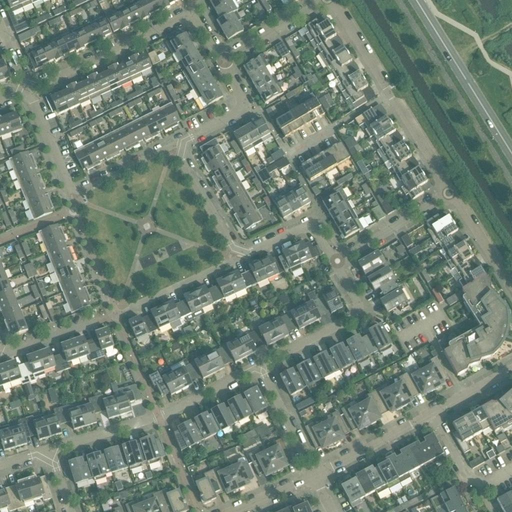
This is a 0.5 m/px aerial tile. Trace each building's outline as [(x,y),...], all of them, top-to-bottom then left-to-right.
[(22,9),(17,0),(5,0),(10,10),(11,10),(12,14),(22,9)] [(17,0),(22,9),(32,5),(29,0),(17,0)] [(147,0),(139,0),(136,2),(145,20),(149,18),(148,16),(154,13),(148,0),(147,0)] [(160,0),(148,0),(154,13),(160,10),(161,12),(165,10),(160,0)] [(160,0),(165,10),(169,8),(169,6),(175,3),(173,0),(160,0)] [(215,0),(210,3),(215,12),(234,1),(233,0),(215,0)] [(215,12),(220,20),(220,21),(235,12),(238,10),(238,9),(234,1),(215,12)] [(136,2),(126,7),(134,24),(140,20),(141,22),(145,20),(136,2)] [(266,3),(262,5),(266,13),(270,10),(266,3)] [(126,7),(115,12),(125,30),(129,28),(128,27),(134,24),(126,7)] [(125,30),(115,12),(105,17),(113,34),(120,31),(121,32),(125,30)] [(216,22),(222,32),(237,23),(240,21),(235,12),(220,21),(220,20),(216,22)] [(103,18),(92,23),(101,42),(105,40),(104,38),(110,35),(103,18)] [(305,36),(310,43),(331,30),(330,29),(326,23),(325,24),(319,27),(315,21),(304,28),(308,34),(305,36)] [(28,22),(14,28),(16,35),(31,28),(28,22)] [(92,23),(82,28),(90,45),(96,42),(97,44),(101,42),(92,23)] [(237,23),(222,32),(227,42),(243,33),(237,23)] [(71,33),(73,36),(80,51),(84,50),(83,48),(90,45),(82,28),(71,33)] [(35,35),(33,30),(18,37),(20,44),(36,37),(35,35)] [(317,49),(320,54),(331,47),(328,42),(335,37),(332,31),(331,30),(310,43),(314,50),(317,49)] [(172,56),(176,54),(191,45),(185,35),(181,37),(180,35),(165,44),(172,56)] [(73,36),(63,41),(69,54),(75,51),(76,53),(80,51),(73,36)] [(51,42),(52,46),(59,61),(63,59),(62,57),(69,54),(63,41),(61,37),(51,42)] [(284,41),(292,54),(296,52),(293,46),(288,38),(284,41)] [(281,59),(285,57),(289,55),(282,43),(275,47),(281,59)] [(176,54),(181,62),(196,53),(191,45),(176,54)] [(52,46),(42,50),(48,64),(54,61),(55,63),(59,61),(52,46)] [(48,64),(42,50),(40,47),(26,53),(34,72),(42,68),(42,67),(48,64)] [(325,69),(330,66),(347,55),(346,54),(342,48),(335,53),(331,47),(320,54),(318,56),(325,69)] [(155,52),(147,55),(152,66),(160,63),(155,52)] [(181,62),(186,71),(201,62),(196,53),(181,62)] [(243,68),(249,78),(264,69),(268,67),(261,55),(256,58),(257,60),(243,68)] [(332,73),(336,80),(347,73),(344,67),(351,63),(347,56),(348,56),(347,55),(330,66),(333,72),(332,73)] [(137,57),(133,59),(140,74),(151,69),(144,56),(138,59),(137,57)] [(130,63),(123,65),(131,83),(142,78),(140,74),(133,59),(129,61),(130,63)] [(3,62),(0,63),(0,83),(4,82),(4,81),(9,79),(3,62)] [(183,73),(188,82),(206,71),(201,62),(186,71),(183,73)] [(116,67),(112,68),(121,87),(131,83),(123,65),(117,68),(116,67)] [(109,72),(103,75),(111,92),(121,87),(112,68),(108,70),(109,72)] [(249,78),(254,87),(269,78),(264,69),(249,78)] [(188,82),(193,91),(211,80),(206,71),(188,82)] [(337,87),(341,94),(363,81),(362,80),(358,74),(351,78),(347,73),(336,80),(339,85),(337,87)] [(96,76),(92,78),(100,97),(111,92),(103,75),(96,78),(96,76)] [(254,87),(259,96),(278,85),(273,76),(269,78),(254,87)] [(88,82),(82,84),(90,101),(100,97),(92,78),(87,80),(88,82)] [(315,79),(313,80),(309,82),(307,84),(310,89),(318,83),(315,79)] [(193,91),(198,100),(217,89),(211,80),(193,91)] [(363,81),(341,94),(346,101),(348,100),(355,110),(366,103),(360,93),(367,88),(363,82),(363,81)] [(278,85),(259,96),(264,105),(283,94),(280,89),(282,88),(283,85),(281,83),(278,85)] [(75,85),(71,87),(79,106),(90,101),(82,84),(76,87),(75,85)] [(67,91),(61,94),(69,111),(79,106),(71,87),(67,89),(67,91)] [(300,88),(292,92),(295,96),(302,92),(300,88)] [(217,89),(198,100),(203,110),(222,98),(217,89)] [(295,96),(292,92),(285,96),(287,100),(295,96)] [(69,111),(61,94),(55,97),(54,95),(46,99),(51,110),(55,108),(58,116),(69,111)] [(318,101),(322,106),(331,101),(328,95),(318,101)] [(315,100),(302,108),(311,123),(324,115),(315,100)] [(331,101),(322,106),(325,111),(334,106),(331,101)] [(171,104),(161,109),(171,130),(178,126),(177,124),(180,122),(171,104)] [(302,108),(289,116),(298,131),(311,123),(302,108)] [(161,109),(151,114),(160,132),(163,131),(164,133),(171,130),(161,109)] [(265,112),(269,118),(274,116),(270,109),(265,112)] [(368,139),(373,136),(390,125),(390,124),(386,118),(379,123),(371,111),(354,121),(359,128),(364,124),(367,130),(364,132),(368,139)] [(16,114),(5,118),(11,135),(22,131),(19,125),(21,124),(19,120),(18,120),(16,114)] [(151,114),(141,119),(152,139),(159,136),(157,134),(160,132),(151,114)] [(298,131),(289,116),(275,123),(284,139),(298,131)] [(0,118),(0,136),(1,138),(11,135),(5,118),(1,120),(0,118)] [(141,119),(132,124),(141,142),(144,140),(145,143),(152,139),(141,119)] [(261,119),(251,125),(260,140),(270,135),(261,119)] [(132,124),(122,128),(132,149),(139,146),(138,143),(141,142),(132,124)] [(251,125),(243,130),(254,149),(262,143),(260,140),(251,125)] [(375,143),(380,150),(391,143),(387,137),(395,133),(391,127),(391,126),(390,125),(373,136),(377,142),(375,143)] [(122,128),(112,133),(122,151),(124,150),(126,152),(132,149),(122,128)] [(254,149),(243,130),(233,135),(244,154),(254,149)] [(112,133),(103,138),(113,159),(120,155),(119,153),(122,151),(112,133)] [(103,138),(93,143),(102,161),(105,160),(106,162),(113,159),(103,138)] [(215,140),(199,149),(203,155),(201,156),(203,159),(200,160),(204,167),(224,155),(215,140)] [(93,143),(83,148),(94,168),(101,165),(99,162),(102,161),(93,143)] [(376,152),(384,165),(406,151),(406,150),(402,144),(394,148),(391,143),(380,150),(376,152)] [(340,144),(327,152),(336,167),(349,159),(340,144)] [(357,146),(348,152),(351,157),(360,151),(357,146)] [(94,168),(83,148),(73,153),(82,171),(86,169),(87,172),(94,168)] [(281,151),(271,157),(271,158),(273,162),(278,160),(284,156),(281,151)] [(392,170),(395,175),(407,168),(403,163),(411,158),(407,152),(406,151),(384,165),(389,172),(392,170)] [(327,152),(314,159),(323,174),(336,167),(327,152)] [(8,160),(13,171),(34,162),(31,155),(29,156),(27,153),(8,160)] [(210,172),(212,175),(230,165),(224,155),(204,167),(208,174),(210,172)] [(285,159),(275,165),(278,169),(279,172),(289,166),(285,159)] [(323,174),(314,159),(301,167),(310,182),(323,174)] [(13,171),(17,181),(36,173),(34,170),(37,169),(34,162),(13,171)] [(361,162),(356,165),(360,171),(363,176),(364,176),(368,174),(361,162)] [(211,179),(215,186),(235,174),(230,165),(212,175),(214,178),(211,179)] [(278,169),(275,165),(266,170),(269,175),(278,169)] [(401,181),(405,187),(422,176),(417,169),(410,174),(407,168),(395,175),(400,182),(401,181)] [(17,181),(21,191),(42,182),(39,175),(37,176),(36,173),(17,181)] [(221,191),(223,194),(240,183),(235,174),(215,186),(219,192),(221,191)] [(350,174),(343,179),(345,183),(353,178),(350,174)] [(422,176),(405,187),(400,190),(404,197),(408,195),(411,201),(423,194),(419,188),(426,184),(423,178),(422,176)] [(345,183),(343,179),(336,183),(338,187),(345,183)] [(21,191),(25,201),(44,193),(43,190),(45,189),(42,182),(21,191)] [(222,198),(226,204),(246,193),(240,183),(223,194),(224,196),(222,198)] [(300,184),(290,190),(301,209),(310,204),(302,189),(303,189),(300,184)] [(316,187),(311,190),(315,197),(320,194),(316,187)] [(322,203),(328,213),(346,202),(348,201),(341,189),(321,200),(323,203),(322,203)] [(290,190),(281,196),(292,214),(301,209),(290,190)] [(25,201),(29,211),(50,202),(47,195),(45,196),(44,193),(25,201)] [(232,210),(234,212),(251,202),(246,193),(226,204),(230,211),(232,210)] [(292,214),(281,196),(272,201),(283,220),(292,214)] [(50,202),(29,211),(33,222),(52,214),(51,210),(53,209),(50,202)] [(233,216),(237,223),(257,211),(251,202),(234,212),(235,215),(233,216)] [(328,213),(333,222),(352,211),(346,202),(328,213)] [(393,212),(387,202),(381,205),(387,216),(393,212)] [(378,207),(374,209),(371,211),(378,222),(385,218),(378,207)] [(257,211),(237,223),(241,230),(243,228),(245,231),(250,228),(251,229),(255,227),(255,226),(263,221),(257,211)] [(333,222),(338,230),(357,219),(352,211),(333,222)] [(426,231),(431,238),(452,225),(452,224),(448,218),(441,222),(437,217),(426,224),(429,230),(426,231)] [(357,219),(338,230),(344,240),(358,231),(359,233),(363,231),(357,219)] [(438,244),(442,250),(453,242),(449,237),(457,232),(453,226),(452,225),(431,238),(436,246),(438,244)] [(38,233),(42,244),(64,235),(61,228),(58,229),(57,226),(38,233)] [(42,244),(46,254),(65,246),(64,243),(66,242),(64,235),(42,244)] [(414,246),(407,235),(401,239),(407,250),(414,246)] [(303,243),(292,248),(300,265),(311,260),(311,261),(311,260),(317,258),(310,242),(309,243),(310,245),(305,247),(303,243)] [(442,257),(447,264),(468,251),(468,250),(467,250),(464,243),(456,248),(453,242),(442,250),(445,255),(442,257)] [(46,254),(50,264),(72,255),(69,248),(66,249),(65,246),(46,254)] [(317,247),(313,249),(317,257),(321,256),(317,247)] [(283,257),(278,259),(284,273),(289,270),(290,270),(300,265),(292,248),(281,253),(283,257)] [(368,281),(387,270),(391,268),(382,251),(358,265),(365,276),(369,274),(372,279),(368,281)] [(454,270),(457,275),(469,268),(465,262),(473,258),(469,252),(468,251),(447,264),(451,271),(454,270)] [(50,264),(54,274),(73,266),(72,263),(74,262),(72,255),(50,264)] [(270,258),(259,263),(268,280),(278,275),(278,276),(279,275),(278,275),(284,273),(278,259),(272,262),(270,258)] [(250,272),(245,274),(251,288),(257,285),(268,280),(259,263),(248,268),(250,272)] [(54,274),(58,284),(80,275),(77,268),(74,269),(73,266),(54,274)] [(458,282),(463,290),(484,276),(484,275),(483,275),(479,269),(472,273),(469,268),(457,275),(454,277),(457,283),(458,282)] [(379,296),(396,286),(387,270),(368,281),(374,292),(378,290),(381,295),(379,296)] [(237,273),(227,277),(235,295),(245,290),(245,291),(246,290),(251,288),(245,274),(239,277),(237,273)] [(58,284),(62,294),(81,286),(80,283),(83,282),(80,275),(58,284)] [(484,276),(463,290),(461,291),(484,328),(482,329),(481,332),(443,353),(456,377),(467,372),(466,371),(468,368),(479,365),(479,364),(480,361),(492,358),(492,357),(493,355),(494,355),(496,353),(499,350),(501,347),(502,343),(504,340),(503,340),(505,334),(506,334),(507,330),(507,326),(507,322),(507,318),(506,314),(505,311),(506,311),(497,302),(498,299),(490,290),(490,287),(484,276)] [(218,287),(212,289),(218,303),(224,300),(225,300),(235,295),(227,277),(216,283),(218,287)] [(0,295),(11,291),(7,281),(0,284),(0,295)] [(62,294),(66,304),(88,295),(85,288),(82,289),(81,286),(62,294)] [(396,286),(379,296),(381,295),(384,300),(380,303),(387,314),(397,307),(400,312),(408,308),(406,303),(409,301),(403,290),(399,292),(396,286)] [(204,288),(194,292),(202,310),(212,305),(212,306),(213,305),(218,303),(212,289),(207,292),(204,288)] [(321,294),(315,297),(317,300),(323,313),(329,310),(330,312),(331,315),(331,314),(342,309),(339,303),(338,300),(336,298),(333,292),(331,288),(331,289),(321,294)] [(0,307),(15,301),(11,291),(0,295),(0,307)] [(185,302),(180,304),(186,318),(188,322),(204,315),(202,310),(194,292),(183,298),(185,302)] [(457,294),(451,297),(455,303),(461,300),(457,294)] [(88,295),(66,304),(71,314),(79,311),(80,312),(84,310),(84,309),(90,307),(88,303),(91,302),(88,295)] [(284,295),(277,299),(280,305),(287,301),(284,295)] [(455,303),(451,297),(446,301),(449,307),(455,303)] [(311,303),(301,308),(310,326),(320,320),(318,316),(323,313),(317,300),(311,303)] [(1,313),(3,318),(19,311),(15,301),(0,307),(0,313),(0,314),(1,313)] [(172,303),(161,307),(169,325),(180,321),(180,320),(186,318),(180,304),(174,307),(172,303)] [(152,317),(147,319),(153,333),(159,330),(169,325),(161,307),(150,313),(152,317)] [(290,314),(285,317),(291,330),(297,327),(299,331),(310,326),(301,308),(291,313),(290,314)] [(4,323),(6,328),(23,321),(19,311),(3,318),(5,322),(4,323)] [(279,320),(269,325),(277,342),(288,337),(286,332),(291,330),(285,317),(279,319),(279,320)] [(153,333),(147,319),(141,322),(139,318),(128,323),(131,329),(131,332),(134,335),(136,340),(153,333)] [(23,321),(6,328),(8,334),(9,333),(11,338),(28,332),(23,321)] [(258,330),(253,333),(259,346),(265,343),(267,347),(277,342),(269,325),(259,330),(258,330)] [(371,337),(366,339),(373,355),(379,352),(380,354),(391,349),(380,327),(369,332),(371,337)] [(98,343),(92,345),(97,360),(104,357),(105,350),(113,348),(111,341),(110,336),(109,336),(107,330),(95,334),(98,343)] [(247,336),(237,341),(245,358),(255,353),(256,353),(254,349),(259,346),(253,333),(247,336),(247,335),(247,336)] [(83,338),(72,342),(78,360),(89,356),(91,362),(97,360),(92,345),(86,347),(83,338)] [(347,344),(349,348),(357,363),(356,363),(358,366),(370,360),(368,357),(373,355),(366,339),(360,342),(358,338),(347,344)] [(443,339),(437,343),(441,349),(447,345),(443,339)] [(226,346),(221,349),(227,362),(233,360),(235,364),(235,363),(245,358),(237,341),(226,346)] [(64,355),(58,357),(63,372),(70,369),(71,362),(78,360),(72,342),(61,346),(64,355)] [(177,343),(169,348),(171,353),(180,349),(177,343)] [(330,352),(332,357),(340,372),(341,374),(353,368),(352,366),(356,363),(357,363),(349,348),(343,351),(341,347),(330,352)] [(215,352),(204,357),(213,375),(224,369),(222,365),(227,362),(221,349),(215,352),(214,352),(215,352)] [(49,350),(38,354),(44,372),(54,368),(56,374),(63,372),(58,357),(52,359),(49,350)] [(29,367),(24,369),(29,384),(36,381),(39,378),(45,376),(44,372),(38,354),(26,358),(29,367)] [(313,361),(316,365),(324,380),(340,372),(332,357),(327,359),(325,355),(313,361)] [(194,363),(188,366),(195,379),(200,376),(203,380),(213,375),(204,357),(194,363),(194,362),(194,363)] [(429,368),(422,372),(433,391),(438,388),(443,385),(441,381),(445,378),(446,380),(447,379),(435,358),(429,362),(429,368)] [(15,362),(3,366),(10,384),(20,380),(22,386),(29,384),(24,369),(18,371),(15,362)] [(297,369),(299,373),(308,391),(320,385),(318,382),(324,380),(316,365),(310,368),(308,363),(297,369)] [(0,393),(1,393),(2,387),(10,384),(3,366),(0,367),(0,393)] [(182,369),(172,374),(181,391),(192,386),(190,381),(195,379),(188,366),(183,368),(182,368),(182,369)] [(181,391),(172,374),(170,370),(158,376),(157,374),(156,374),(149,378),(153,387),(154,387),(153,386),(155,385),(161,396),(168,392),(171,397),(181,391)] [(308,391),(299,373),(294,376),(292,372),(280,378),(290,397),(307,388),(308,391)] [(411,372),(404,376),(415,395),(420,392),(422,396),(428,393),(428,394),(433,391),(422,372),(415,376),(411,372)] [(398,385),(391,389),(402,409),(407,406),(406,405),(411,402),(409,398),(415,395),(404,376),(397,380),(398,385)] [(135,386),(130,387),(135,402),(140,400),(141,401),(135,386)] [(124,395),(114,399),(120,417),(131,413),(128,404),(134,402),(134,403),(135,403),(135,402),(130,387),(123,389),(124,395)] [(379,389),(372,393),(383,412),(388,409),(391,414),(396,411),(402,409),(391,389),(384,393),(379,389)] [(246,400),(241,403),(249,418),(254,415),(256,418),(266,412),(267,412),(256,390),(244,396),(246,400)] [(366,403),(359,407),(370,426),(375,423),(380,420),(378,415),(383,412),(372,393),(366,397),(366,403)] [(511,393),(507,398),(504,397),(503,397),(494,405),(491,404),(481,409),(491,428),(494,433),(511,423),(511,393)] [(102,396),(95,398),(100,413),(105,411),(108,420),(120,417),(114,399),(104,402),(102,396)] [(90,406),(79,409),(85,428),(97,424),(94,415),(100,413),(95,398),(88,400),(90,406)] [(230,409),(225,411),(232,426),(249,418),(241,403),(239,399),(228,404),(230,409)] [(67,407),(60,409),(65,424),(71,422),(73,431),(85,428),(78,406),(71,408),(67,407)] [(213,417),(208,420),(216,435),(232,426),(225,411),(223,407),(211,413),(213,417)] [(370,426),(359,407),(352,410),(348,407),(341,411),(353,432),(353,431),(352,429),(357,427),(359,431),(365,428),(365,429),(370,426)] [(55,417),(45,420),(50,438),(62,435),(59,426),(65,424),(60,409),(53,411),(55,417)] [(481,433),(491,428),(481,409),(475,413),(474,411),(472,413),(471,413),(472,414),(471,415),(481,433)] [(331,422),(324,425),(335,448),(339,444),(338,442),(343,439),(341,435),(346,432),(347,434),(348,434),(337,413),(330,416),(331,422)] [(472,438),(481,433),(471,415),(466,418),(465,417),(462,418),(463,420),(462,420),(472,438)] [(197,426),(192,428),(199,443),(216,435),(208,420),(206,416),(195,421),(197,426)] [(32,417),(25,419),(30,434),(36,433),(39,442),(50,438),(45,420),(34,423),(32,417)] [(19,424),(9,427),(15,449),(27,445),(24,436),(30,434),(25,419),(18,422),(19,424)] [(465,442),(472,438),(462,420),(456,423),(456,422),(453,423),(452,423),(453,425),(452,425),(456,433),(452,435),(463,455),(470,451),(465,442)] [(199,443),(192,428),(189,424),(178,430),(180,434),(175,437),(174,437),(181,453),(181,452),(188,449),(189,452),(201,446),(199,443)] [(335,448),(324,425),(316,429),(312,425),(305,428),(316,450),(315,448),(320,445),(322,450),(328,447),(329,449),(335,448)] [(0,428),(0,443),(1,443),(4,452),(15,449),(9,427),(2,429),(0,428)] [(496,438),(500,444),(506,441),(502,435),(496,438)] [(416,445),(409,449),(419,468),(424,466),(426,469),(433,464),(433,465),(445,458),(434,439),(433,437),(434,436),(433,436),(425,440),(425,441),(426,441),(426,442),(419,446),(418,444),(417,444),(418,444),(416,445)] [(140,443),(142,447),(147,463),(147,466),(160,462),(159,459),(166,457),(160,441),(154,443),(152,439),(140,443)] [(274,449),(267,453),(278,475),(283,471),(282,469),(287,467),(285,463),(290,460),(291,462),(281,440),(274,443),(274,449)] [(122,448),(124,453),(129,469),(130,472),(142,468),(141,465),(147,463),(142,447),(136,449),(135,444),(122,448)] [(495,449),(498,455),(504,452),(501,446),(495,449)] [(403,455),(399,457),(408,474),(419,468),(409,449),(401,453),(401,454),(402,453),(403,455)] [(105,454),(106,458),(111,474),(129,469),(124,453),(118,454),(117,450),(105,454)] [(486,454),(489,461),(495,457),(492,451),(486,454)] [(278,475),(267,453),(260,456),(256,452),(249,456),(259,477),(260,477),(259,475),(264,473),(266,477),(271,474),(272,476),(278,475)] [(87,459),(88,464),(93,480),(94,482),(106,479),(106,476),(111,474),(106,458),(101,460),(99,455),(87,459)] [(392,458),(387,461),(399,484),(410,478),(408,474),(399,457),(395,459),(394,456),(393,457),(394,457),(392,458)] [(469,464),(472,470),(484,463),(480,457),(469,464)] [(236,467),(229,470),(238,490),(243,488),(243,487),(248,485),(247,481),(252,478),(253,480),(244,458),(236,461),(236,467)] [(93,480),(88,464),(83,465),(81,461),(69,464),(75,485),(93,480)] [(380,467),(377,469),(388,490),(399,484),(387,461),(379,465),(379,466),(380,465),(380,467)] [(370,470),(364,473),(375,492),(377,496),(388,490),(377,469),(373,471),(372,468),(371,469),(372,469),(370,470)] [(218,469),(211,472),(219,492),(225,490),(227,494),(232,492),(233,493),(238,490),(229,470),(222,473),(218,469)] [(219,492),(211,472),(203,475),(203,481),(196,485),(201,496),(199,497),(200,499),(201,499),(204,505),(210,502),(215,499),(213,495),(219,492)] [(358,479),(355,481),(364,498),(375,492),(364,473),(357,477),(357,478),(357,477),(358,479)] [(35,477),(26,480),(33,502),(42,499),(43,502),(52,499),(45,477),(36,480),(35,477)] [(456,478),(445,483),(448,489),(459,484),(456,478)] [(18,486),(10,488),(17,510),(25,508),(24,504),(33,502),(26,480),(17,483),(18,486)] [(364,498),(355,481),(351,483),(350,480),(349,481),(347,482),(340,486),(341,486),(342,485),(345,491),(344,491),(343,491),(352,508),(361,504),(359,501),(364,498)] [(1,488),(0,488),(0,511),(8,509),(8,511),(11,511),(17,510),(10,488),(2,491),(1,488)] [(166,490),(159,493),(166,511),(171,511),(173,511),(172,511),(186,511),(184,505),(185,505),(184,503),(183,504),(178,492),(170,495),(166,490)] [(430,501),(435,511),(458,500),(453,490),(430,501)] [(434,496),(432,491),(424,495),(426,499),(434,496)] [(96,492),(90,494),(92,500),(98,498),(96,492)] [(511,492),(497,501),(502,511),(511,505),(511,492)] [(151,502),(144,505),(146,511),(166,511),(159,493),(152,496),(151,502)] [(416,499),(409,502),(411,507),(419,503),(416,499)] [(435,511),(457,511),(463,509),(458,500),(435,511)] [(411,507),(409,502),(401,506),(404,510),(411,507)] [(146,511),(144,505),(137,508),(133,503),(125,506),(127,511),(146,511)] [(296,510),(292,511),(308,511),(307,509),(306,509),(307,510),(305,510),(303,505),(305,504),(304,503),(297,506),(297,507),(295,507),(294,507),(296,510)]
